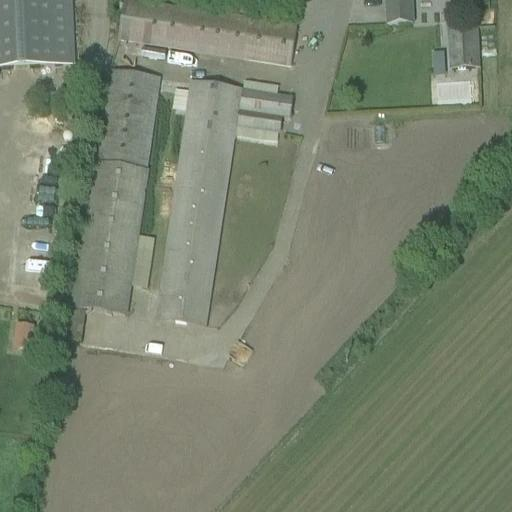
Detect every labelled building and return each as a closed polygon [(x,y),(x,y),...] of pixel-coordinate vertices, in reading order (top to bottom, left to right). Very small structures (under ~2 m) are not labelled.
[(0,0),(0,72),(74,69),(70,0),(0,0)] [(412,27),(411,0),(384,0),(386,28),(412,27)] [(123,4),(118,44),(291,69),(293,57),(297,30),(123,4)] [(446,31),(449,73),(480,71),(477,29),(446,31)] [(108,75),(94,167),(91,167),(64,343),(80,347),(84,316),(126,320),(131,289),(146,292),(153,242),(138,240),(146,174),(160,82),(108,75)] [(292,102),(191,87),(156,324),(206,332),(236,130),(279,137),(281,121),(289,122),(292,102)] [(35,253),(25,253),(25,268),(51,267),(50,242),(35,242),(35,253)] [(11,270),(11,286),(48,287),(49,272),(11,270)] [(33,339),(33,330),(16,329),(15,338),(33,339)]
